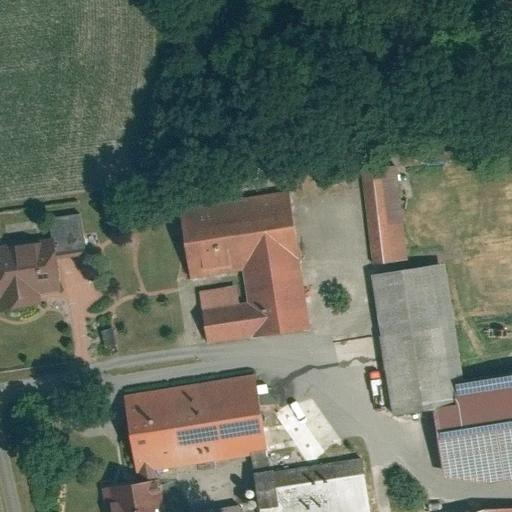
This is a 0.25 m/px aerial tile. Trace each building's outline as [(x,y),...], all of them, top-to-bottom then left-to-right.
[(430,402),(439,471),(495,479),(511,476),(511,364),(463,371),(448,256),(409,261),(397,173),(358,178),(387,408),(430,402)] [(287,192),(177,209),(186,271),(240,262),(246,301),(226,304),(223,283),(195,287),(203,342),(307,326),(287,192)] [(53,241),(0,247),(0,311),(39,307),(37,291),(59,289),(55,256),(84,252),(80,213),(51,217),(53,241)] [(251,372),(116,393),(129,471),(140,469),(142,480),(108,485),(112,511),(162,511),(158,488),(152,490),(149,470),(246,455),(264,452),(251,372)] [(266,469),(264,452),(246,455),(253,511),(367,511),(360,457),(266,469)]
